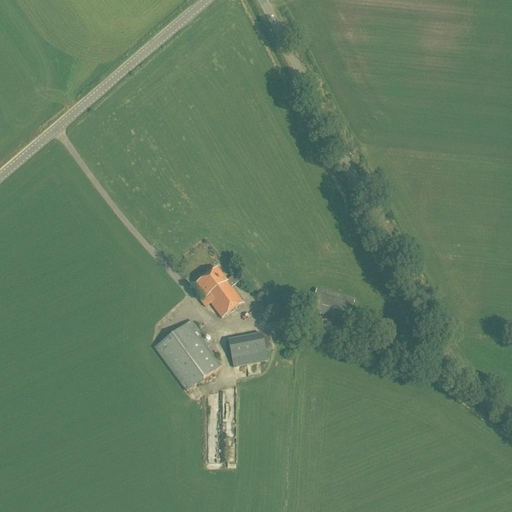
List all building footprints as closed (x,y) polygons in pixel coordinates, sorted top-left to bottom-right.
[(227,281),(218,269),(196,285),(205,297),(200,301),(206,309),(210,305),(222,320),(243,304),(232,287),(241,280),(238,278),(236,275),(227,281)] [(349,324),(355,300),(316,290),(310,313),(349,324)] [(187,393),(222,367),(201,339),(204,337),(191,321),(154,349),(187,393)] [(278,346),(275,333),(262,335),(262,334),(228,341),(234,369),(268,362),(265,351),(273,350),(272,347),(278,346)] [(151,351),(158,345),(153,339),(146,344),(151,351)] [(128,369),(151,357),(146,348),(124,360),(128,369)]
